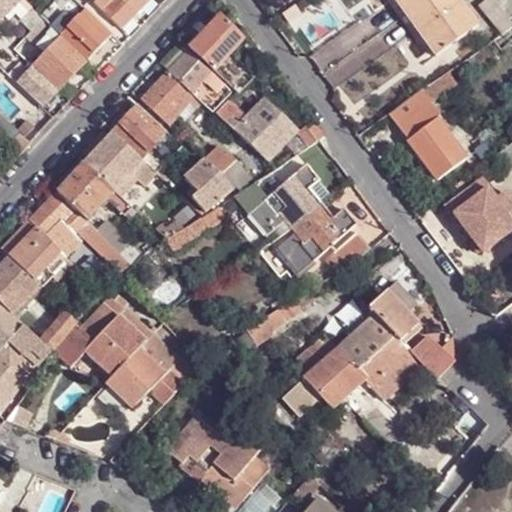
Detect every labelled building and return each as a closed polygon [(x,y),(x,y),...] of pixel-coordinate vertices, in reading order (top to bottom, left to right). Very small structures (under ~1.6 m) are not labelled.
[(34,12),(21,0),(0,0),(0,31),(1,31),(0,29),(0,24),(11,13),(30,31),(42,19),(41,19),(34,12)] [(54,30),(87,61),(113,36),(83,8),(75,0),(74,0),(68,0),(68,1),(71,5),(65,11),(69,15),(60,23),(54,30)] [(97,0),(94,3),(121,30),(138,13),(133,8),(140,0),(111,0),(110,1),(108,0),(97,0)] [(140,0),(133,8),(138,13),(150,0),(140,0)] [(412,11),(404,0),(385,0),(400,20),(412,11)] [(427,0),(404,0),(412,11),(427,0)] [(479,28),(459,0),(427,0),(412,11),(430,36),(424,42),(430,50),(436,58),(479,28)] [(503,36),(511,30),(511,23),(510,21),(492,0),(491,1),(490,0),(480,7),(503,36)] [(511,0),(492,0),(510,21),(511,20),(511,0)] [(41,19),(49,11),(42,4),(34,12),(41,19)] [(53,29),(54,30),(60,23),(49,11),(41,19),(42,19),(53,29)] [(430,36),(412,11),(400,20),(418,45),(424,42),(430,36)] [(223,18),(191,51),(214,73),(230,58),(246,39),(223,18)] [(63,63),(74,74),(75,75),(87,61),(54,30),(53,29),(46,35),(56,44),(47,53),(44,57),(57,68),(63,63)] [(494,42),(500,52),(511,43),(511,30),(503,36),(494,42)] [(500,58),(491,45),(450,74),(459,87),(500,58)] [(170,73),(195,96),(206,82),(213,75),(189,52),(170,73)] [(33,68),(58,92),(73,77),(72,76),(74,74),(63,63),(57,68),(44,57),(43,56),(33,68)] [(254,82),(230,58),(214,73),(237,94),(240,97),(254,82)] [(7,75),(17,84),(26,74),(16,66),(7,75)] [(17,84),(43,108),(58,92),(33,68),(26,74),(17,84)] [(143,103),(167,125),(177,115),(195,96),(170,73),(143,103)] [(458,86),(448,74),(422,92),(431,104),(458,86)] [(204,105),(206,107),(218,94),(206,82),(195,96),(204,105)] [(218,94),(206,107),(214,114),(234,94),(223,83),(219,87),(222,90),(218,94)] [(431,104),(422,92),(393,113),(390,114),(411,142),(439,121),(442,118),(431,104)] [(265,103),(246,121),(231,106),(240,97),(237,94),(218,115),(269,163),(297,132),(265,103)] [(195,96),(177,115),(186,123),(204,105),(195,96)] [(162,170),(148,156),(168,132),(137,103),(127,113),(130,116),(114,132),(144,160),(158,173),(158,174),(162,170)] [(0,136),(8,144),(19,133),(5,118),(0,113),(0,136)] [(411,142),(439,181),(467,161),(439,121),(411,142)] [(274,170),(276,170),(321,140),(322,141),(326,138),(316,123),(304,134),(272,166),(274,170)] [(114,132),(85,163),(115,191),(121,197),(138,180),(145,187),(158,173),(144,160),(114,132)] [(511,146),(495,159),(506,174),(511,169),(511,146)] [(234,164),(219,149),(208,161),(222,175),(224,174),(234,164)] [(199,196),(219,178),(222,175),(208,161),(207,160),(184,182),(199,196)] [(254,178),(236,161),(234,164),(224,174),(241,190),(254,178)] [(58,192),(87,219),(108,199),(115,191),(85,163),(58,192)] [(248,218),(268,240),(289,223),(294,229),(322,205),(310,191),(321,182),(307,166),(248,218)] [(208,213),(234,192),(219,178),(199,196),(198,196),(193,201),(200,207),(208,213)] [(453,214),(473,241),(471,245),(478,253),(482,253),(483,255),(511,233),(511,220),(498,201),(489,189),(475,200),(453,214)] [(121,197),(115,191),(108,199),(121,210),(128,204),(121,197)] [(100,231),(87,219),(58,192),(31,222),(47,238),(63,221),(70,228),(75,233),(80,227),(95,241),(103,234),(100,231)] [(475,200),(470,193),(449,208),(453,214),(475,200)] [(511,198),(508,194),(498,201),(511,220),(511,198)] [(133,208),(128,204),(121,210),(125,215),(130,211),(133,208)] [(299,277),(358,227),(345,211),(335,220),(322,205),(294,229),(298,234),(277,251),(299,277)] [(179,233),(187,245),(228,218),(220,206),(208,213),(205,216),(179,233)] [(208,213),(200,207),(197,210),(205,216),(208,213)] [(70,228),(63,221),(47,238),(54,245),(70,228)] [(109,221),(100,231),(103,234),(121,251),(122,252),(131,242),(109,221)] [(47,238),(31,222),(4,250),(38,283),(49,269),(62,253),(54,245),(47,238)] [(95,241),(113,258),(121,251),(103,234),(95,241)] [(373,251),(359,235),(336,255),(341,261),(349,270),(373,251)] [(149,245),(146,242),(138,249),(131,242),(122,252),(134,264),(142,256),(147,253),(152,249),(149,245)] [(4,250),(0,254),(0,302),(10,311),(21,300),(28,306),(44,290),(38,283),(4,250)] [(122,252),(121,251),(113,258),(126,272),(134,264),(122,252)] [(349,270),(341,261),(324,272),(329,282),(349,270)] [(38,283),(44,290),(57,278),(49,269),(38,283)] [(329,282),(327,283),(334,294),(355,281),(349,270),(329,282)] [(418,308),(397,284),(388,293),(409,316),(418,308)] [(409,316),(388,293),(370,310),(376,317),(395,338),(401,344),(403,342),(419,327),(409,316)] [(304,314),(296,301),(247,332),(255,344),(304,314)] [(10,311),(0,302),(0,416),(32,371),(34,371),(41,363),(32,354),(35,352),(46,362),(53,353),(42,343),(10,311)] [(78,320),(85,312),(76,304),(68,312),(69,313),(78,320)] [(370,310),(367,308),(332,339),(341,350),(376,317),(370,310)] [(124,309),(88,346),(114,371),(143,343),(149,335),(124,309)] [(69,313),(42,343),(53,353),(78,320),(69,313)] [(395,338),(376,317),(341,350),(360,369),(395,338)] [(77,324),(61,346),(74,357),(91,334),(77,324)] [(422,330),(419,327),(403,342),(406,346),(422,330)] [(316,392),(334,412),(346,402),(349,398),(367,382),(370,387),(386,403),(426,366),(413,353),(406,346),(403,342),(401,344),(395,338),(360,369),(341,350),(322,367),(307,381),(316,392)] [(413,353),(426,366),(441,352),(428,338),(413,353)] [(454,339),(441,352),(453,368),(454,339)] [(169,369),(143,343),(114,371),(107,378),(133,405),(151,386),(169,369)] [(166,400),(187,379),(174,364),(169,369),(151,386),(166,400)] [(334,412),(316,392),(307,381),(286,400),(303,419),(315,408),(326,419),(334,412)] [(386,403),(370,387),(364,393),(379,409),(386,403)] [(196,415),(167,450),(184,464),(189,458),(209,473),(203,480),(231,504),(240,494),(245,499),(269,470),(254,458),(260,450),(240,434),(228,449),(217,439),(220,435),(196,415)] [(347,451),(329,433),(315,446),(331,463),(347,451)] [(189,458),(184,464),(203,480),(209,473),(189,458)] [(315,475),(296,497),(305,505),(324,483),(315,475)] [(335,511),(319,498),(307,511),(335,511)]
